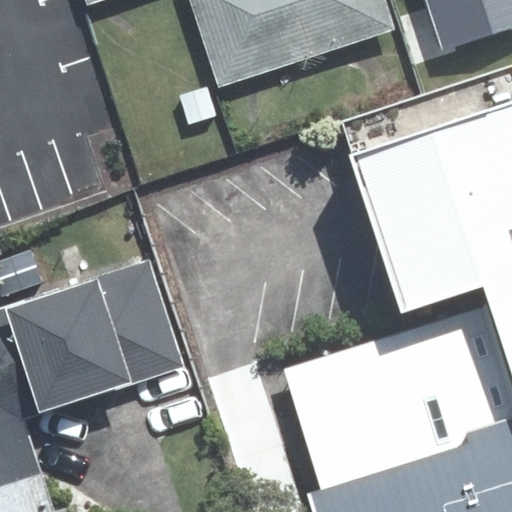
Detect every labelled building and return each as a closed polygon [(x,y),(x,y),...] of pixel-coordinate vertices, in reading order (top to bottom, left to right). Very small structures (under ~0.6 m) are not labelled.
[(372,0),(180,0),(210,89),(383,31),(372,0)] [(476,0),(424,0),(435,35),(463,27),(457,6),(476,0)] [(199,89),(172,99),(179,120),(206,111),(199,89)] [(457,323),(496,310),(503,328),(306,391),(345,511),(511,511),(511,94),(352,148),(412,338),(457,323)] [(78,283),(0,309),(0,372),(16,421),(174,369),(145,278),(83,298),(78,283)] [(0,372),(0,485),(34,475),(16,421),(0,372)] [(45,511),(34,475),(0,485),(0,511),(45,511)]
